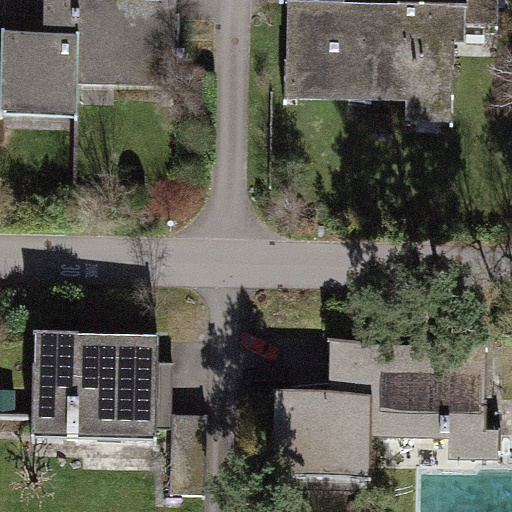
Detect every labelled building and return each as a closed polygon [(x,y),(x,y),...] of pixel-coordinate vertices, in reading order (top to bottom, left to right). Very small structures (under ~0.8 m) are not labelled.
[(122,0),(40,0),(40,36),(0,34),(0,126),(71,128),(71,95),(179,97),(181,6),(122,5),(122,0)] [(463,7),(284,5),(283,123),(462,124),(463,7)] [(373,481),(373,451),(485,451),(486,339),(326,338),(326,391),(269,390),(268,481),(373,481)] [(154,350),(23,348),(22,452),(153,454),(154,350)] [(206,425),(169,424),(167,493),(204,494),(206,425)]
